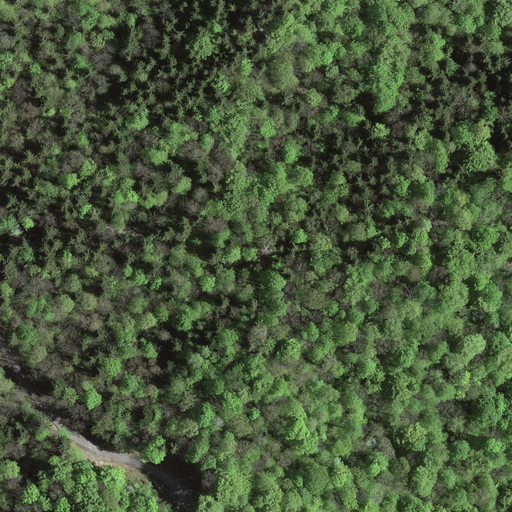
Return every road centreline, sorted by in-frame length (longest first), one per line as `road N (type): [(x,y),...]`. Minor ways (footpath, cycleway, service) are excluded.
road 1 (track): [(511,262),(438,217),(331,249),(206,262),(129,230),(0,140)]
road 2 (track): [(0,338),(60,424),(169,480),(191,511)]
